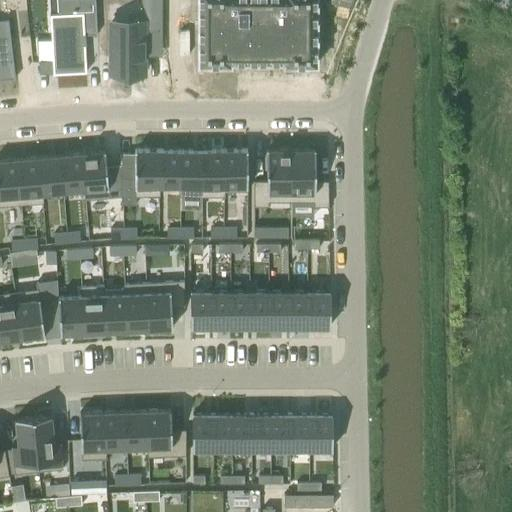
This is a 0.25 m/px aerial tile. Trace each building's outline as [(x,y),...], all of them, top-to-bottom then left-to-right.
[(52,59),(38,60),(39,73),(52,72),(52,73),(86,71),(84,33),(96,33),(94,0),(56,0),(57,12),(49,13),(52,59)] [(139,0),(140,21),(110,21),(110,73),(143,73),(143,31),(161,31),(161,14),(161,0),(139,0)] [(183,0),(161,0),(161,14),(184,14),(183,0)] [(198,0),(198,64),(233,64),(233,61),(284,61),(284,64),(316,64),(315,0),(198,0)] [(11,14),(0,15),(0,75),(17,74),(11,14)] [(457,24),(449,59),(475,65),(483,29),(457,24)] [(483,29),(475,65),(492,68),(500,33),(483,29)] [(511,35),(500,33),(492,68),(510,72),(511,62),(511,35)] [(451,76),(449,85),(459,87),(461,79),(451,76)] [(461,79),(459,87),(469,90),(471,81),(461,79)] [(471,81),(469,90),(481,92),(483,84),(471,81)] [(494,86),(492,95),(504,97),(506,89),(494,86)] [(266,180),(253,180),(253,206),(268,206),(268,201),(290,201),(290,148),(266,148),(266,180)] [(314,148),(290,148),(290,201),(313,201),(313,206),(328,206),(327,180),(314,180),(314,148)] [(158,149),(134,149),(134,195),(159,195),(159,186),(158,186),(158,149)] [(179,149),(158,149),(158,186),(159,186),(178,186),(179,186),(179,149)] [(179,186),(178,186),(178,195),(201,195),(201,149),(179,149),(179,186)] [(223,149),(201,149),(201,195),(224,195),(224,191),(223,191),(223,149)] [(247,149),(223,149),(223,191),(224,191),(247,190),(247,149)] [(104,150),(81,152),(84,189),(83,189),(84,199),(108,196),(104,150)] [(81,152),(59,154),(62,191),(83,189),(84,189),(81,152)] [(59,154),(38,156),(41,193),(42,193),(62,191),(59,154)] [(38,156),(16,158),(20,204),(43,202),(42,193),(41,193),(38,156)] [(16,158),(0,158),(0,205),(20,204),(16,158)] [(490,160),(480,160),(480,170),(490,170),(490,160)] [(499,160),(490,160),(490,170),(499,169),(499,160)] [(509,160),(499,160),(499,169),(509,169),(509,160)] [(469,195),(465,195),(465,200),(511,199),(511,184),(511,169),(509,169),(499,169),(490,170),(480,170),(469,170),(469,195)] [(511,199),(465,200),(465,206),(465,215),(470,215),(470,229),(511,228),(511,199)] [(179,223),(166,224),(166,234),(180,234),(179,223)] [(192,223),(179,223),(180,234),(193,233),(192,223)] [(223,223),(210,223),(210,233),(223,233),(223,223)] [(236,223),(223,223),(223,233),(236,233),(236,223)] [(253,226),(253,237),(263,237),(263,226),(253,226)] [(79,227),(66,228),(67,238),(80,237),(79,227)] [(66,228),(53,229),(54,239),(67,238),(66,228)] [(123,228),(110,228),(110,238),(123,238),(123,228)] [(136,228),(123,228),(123,238),(136,238),(136,228)] [(470,244),(466,244),(466,253),(466,259),(511,257),(511,228),(470,229),(470,244)] [(36,234),(23,235),(24,245),(37,244),(36,234)] [(23,235),(10,236),(11,246),(24,245),(23,235)] [(306,240),(294,240),(294,248),(306,248),(306,240)] [(318,240),(306,240),(306,248),(318,248),(318,240)] [(202,243),(190,243),(190,252),(202,252),(202,243)] [(229,243),(217,243),(217,252),(229,251),(229,243)] [(241,243),(229,243),(229,251),(241,251),(241,243)] [(268,243),(255,243),(256,251),(268,251),(268,243)] [(280,243),(268,243),(268,251),(280,251),(280,243)] [(122,244),(109,245),(109,255),(122,255),(122,244)] [(135,244),(122,244),(122,255),(135,254),(135,244)] [(91,246),(78,247),(79,257),(92,256),(91,246)] [(78,247),(65,249),(66,258),(79,257),(78,247)] [(55,250),(45,250),(46,263),(55,263),(55,250)] [(511,257),(466,259),(466,264),(466,274),(471,274),(471,289),(482,289),(492,289),(501,288),(511,288),(511,257)] [(183,280),(145,282),(148,328),(171,327),(170,306),(183,306),(183,280)] [(145,282),(123,283),(123,288),(124,288),(126,330),(148,328),(145,282)] [(103,284),(80,285),(80,295),(81,295),(83,332),(104,331),(102,289),(103,289),(103,284)] [(37,288),(14,291),(20,337),(44,334),(37,288)] [(103,289),(102,289),(104,331),(126,330),(124,288),(123,288),(103,289)] [(501,288),(492,289),(492,298),(502,298),(501,288)] [(328,289),(305,290),(305,326),(328,325),(328,289)] [(492,289),(482,289),(482,298),(492,298),(492,289)] [(209,290),(189,290),(189,326),(209,326),(209,290)] [(228,290),(209,290),(209,326),(228,326),(228,290)] [(248,290),(228,290),(228,326),(248,326),(248,290)] [(267,290),(248,290),(248,326),(267,326),(267,290)] [(286,290),(267,290),(267,326),(286,326),(286,290)] [(305,290),(286,290),(286,326),(305,326),(305,290)] [(14,291),(0,293),(0,340),(20,337),(14,291)] [(80,295),(57,296),(59,333),(83,332),(81,295),(80,295)] [(492,312),(483,312),(483,322),(492,321),(492,312)] [(502,312),(492,312),(492,321),(502,321),(502,312)] [(472,337),(467,337),(467,347),(468,352),(511,351),(511,321),(502,321),(492,321),(483,322),(472,322),(472,337)] [(511,351),(468,352),(468,358),(468,367),(472,367),(473,381),(511,380),(511,351)] [(473,395),(468,395),(468,405),(469,411),(511,409),(511,380),(473,381),(473,395)] [(146,409),(124,410),(126,447),(146,447),(147,446),(146,409)] [(170,409),(146,409),(147,446),(146,447),(146,456),(185,455),(185,429),(170,429),(170,409)] [(511,409),(469,411),(469,416),(473,416),(474,441),(485,441),(494,440),(511,440),(511,409)] [(124,410),(103,411),(104,448),(105,448),(126,447),(124,410)] [(103,411),(79,412),(81,458),(105,458),(105,448),(104,448),(103,411)] [(50,414),(32,416),(38,471),(62,468),(59,440),(53,440),(50,414)] [(211,414),(191,414),(191,450),(211,450),(211,414)] [(231,414),(211,414),(211,450),(231,450),(231,414)] [(250,414),(231,414),(231,450),(250,450),(250,414)] [(269,414),(250,414),(250,450),(269,450),(269,414)] [(288,414),(269,414),(269,450),(288,450),(288,414)] [(307,414),(288,414),(288,450),(307,450),(307,414)] [(330,414),(307,414),(307,450),(330,450),(330,414)] [(17,444),(11,444),(14,473),(38,471),(32,416),(14,417),(17,444)] [(494,440),(485,441),(485,450),(495,450),(494,440)] [(126,474),(113,475),(114,485),(127,484),(126,474)] [(139,474),(126,474),(127,484),(140,484),(139,474)] [(204,475),(192,475),(192,483),(204,483),(204,475)] [(231,475),(219,475),(219,483),(231,483),(231,475)] [(243,475),(231,475),(231,483),(243,483),(243,475)] [(270,475),(258,475),(258,483),(270,483),(270,475)] [(282,475),(270,475),(270,483),(282,483),(282,475)] [(105,479),(83,480),(83,492),(105,491),(105,479)] [(308,481),(296,481),(296,490),(308,490),(308,481)] [(320,481),(308,481),(308,490),(320,490),(320,481)] [(145,490),(132,491),(132,501),(145,500),(145,490)] [(158,490),(145,490),(145,500),(158,500),(158,490)] [(308,491),(276,491),(275,505),(307,505),(308,491)] [(80,494),(67,495),(68,505),(81,504),(80,494)] [(67,495),(54,496),(55,506),(68,505),(67,495)]
